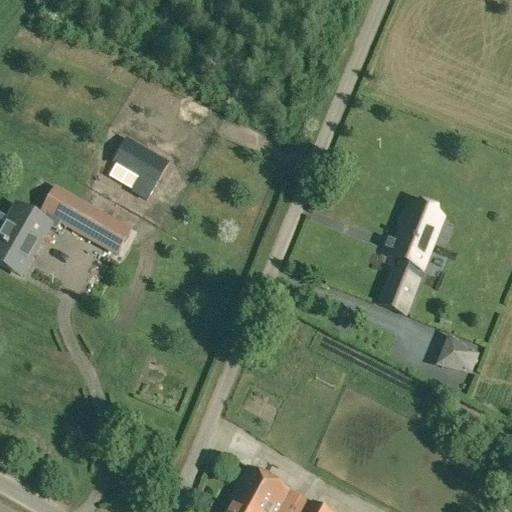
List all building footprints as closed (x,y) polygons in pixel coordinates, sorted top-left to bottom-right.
[(0,247),(0,265),(20,277),(48,228),(56,233),(61,224),(63,225),(117,254),(129,233),(55,191),(42,213),(44,214),(40,222),(21,211),(13,225),(0,218),(0,246),(0,247)] [(380,307),(403,316),(411,296),(405,294),(410,282),(416,284),(416,283),(415,283),(420,271),(421,271),(441,220),(410,208),(390,259),(398,263),(394,274),(393,274),(380,307)] [(155,286),(131,272),(105,317),(129,330),(155,286)] [(447,348),(444,370),(479,374),(482,352),(447,348)] [(286,511),(280,508),(289,491),(247,468),(228,501),(232,503),(226,511),(286,511)]
